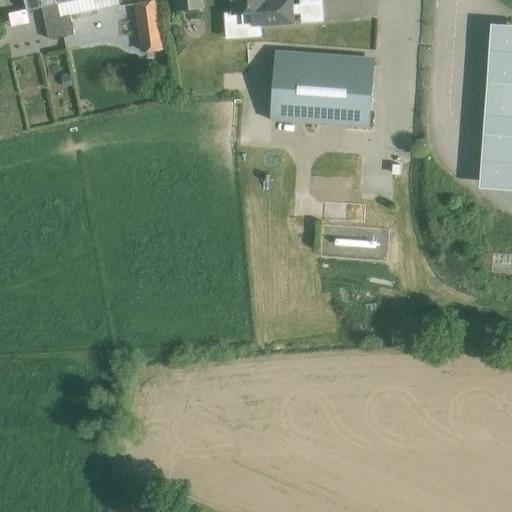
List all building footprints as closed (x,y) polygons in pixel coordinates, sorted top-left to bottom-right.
[(59,2),(66,0),(25,0),(27,10),(43,6),(50,36),(66,33),(62,18),(59,2)] [(205,7),(204,0),(175,0),(177,11),(205,7)] [(258,21),(260,35),(298,30),(295,4),(271,7),(269,0),(237,0),(240,23),(258,21)] [(139,5),(146,53),(164,50),(157,3),(139,5)] [(7,11),(10,24),(27,20),(24,7),(7,11)] [(72,16),(62,18),(66,33),(75,31),(72,16)] [(511,28),(484,26),(471,190),(508,193),(511,148),(511,28)] [(375,64),(277,57),(274,101),(372,108),(375,64)] [(64,85),(72,83),(70,74),(62,76),(64,85)] [(96,86),(75,91),(81,113),(102,107),(96,86)]
